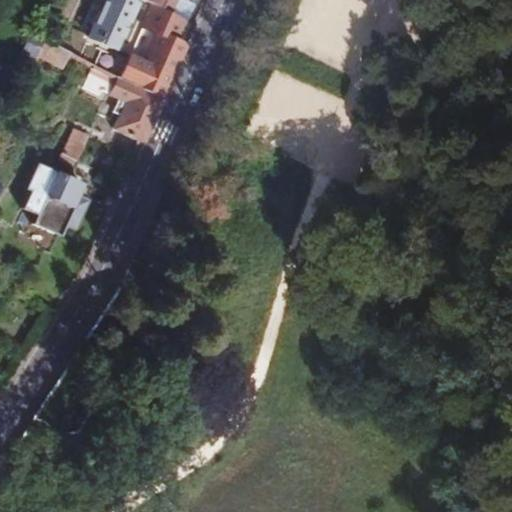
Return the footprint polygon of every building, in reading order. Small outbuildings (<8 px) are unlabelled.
[(139,0),(133,0),(122,25),(129,29),(131,25),(133,25),(144,2),(139,0)] [(172,0),(139,0),(144,2),(163,11),(171,14),(176,5),(172,1),(172,0)] [(389,0),(365,62),(393,73),(422,0),(389,0)] [(174,20),(176,16),(171,14),(163,11),(161,14),(174,20)] [(108,57),(102,69),(115,76),(159,96),(183,44),(155,33),(138,71),(108,57)] [(90,169),(120,186),(159,96),(115,76),(98,114),(108,118),(111,109),(118,111),(90,169)] [(71,127),(58,157),(75,165),(88,135),(71,127)] [(66,180),(20,160),(8,186),(13,188),(5,205),(19,211),(14,221),(40,232),(45,221),(56,226),(70,196),(61,191),(66,180)] [(36,287),(61,303),(73,287),(47,270),(36,287)] [(0,337),(0,341),(25,358),(52,316),(26,299),(0,337)]
